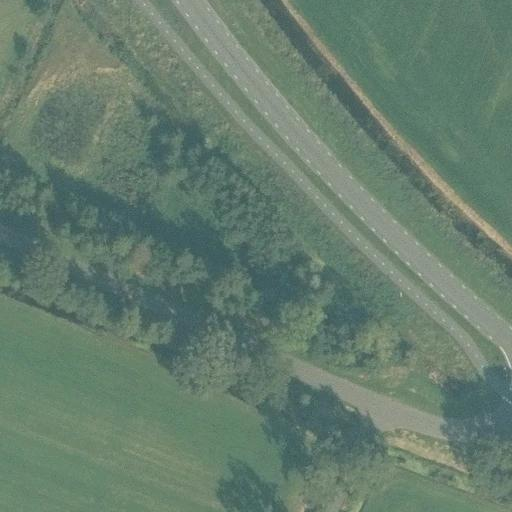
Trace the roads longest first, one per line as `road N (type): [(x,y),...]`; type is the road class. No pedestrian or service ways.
road 1 (unclassified): [(0,235),(381,406),(467,430),(511,421)]
road 2 (tertiary): [(511,345),(362,205),(184,0)]
